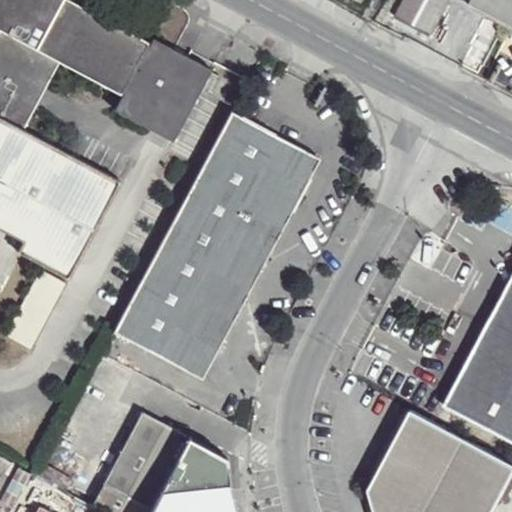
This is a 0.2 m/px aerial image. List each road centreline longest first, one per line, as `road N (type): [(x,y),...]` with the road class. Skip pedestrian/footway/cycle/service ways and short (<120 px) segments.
road 1 (unclassified): [(307,511),(295,442),(307,369),(448,105)]
road 2 (unclassified): [(448,105),(255,0)]
